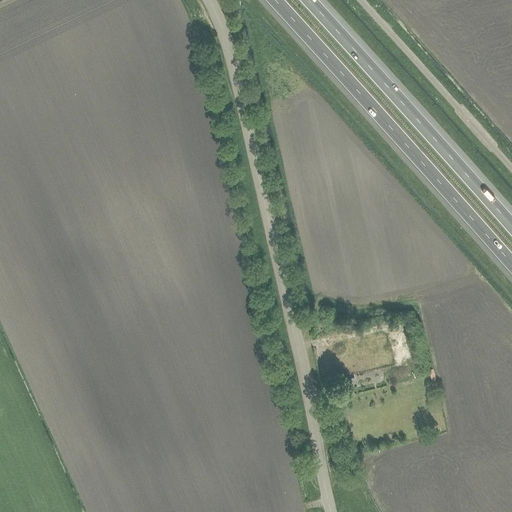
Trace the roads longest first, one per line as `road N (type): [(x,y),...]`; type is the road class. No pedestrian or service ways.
road 1 (unclassified): [(332,511),(228,53),(206,0)]
road 2 (motorway): [(268,0),(511,267)]
road 3 (motorway): [(511,223),(312,0)]
road 4 (unclassified): [(511,168),(359,0)]
